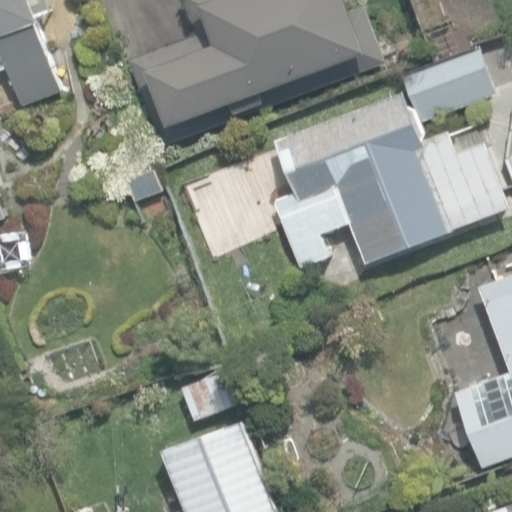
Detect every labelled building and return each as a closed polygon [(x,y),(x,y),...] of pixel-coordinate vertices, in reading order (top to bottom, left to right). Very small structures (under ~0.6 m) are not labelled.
[(0,0),(0,63),(8,60),(20,94),(59,80),(37,20),(42,19),(39,10),(51,6),(49,0),(0,0)] [(132,57),(164,144),(389,63),(368,4),(354,9),(350,0),(189,0),(201,32),(132,57)] [(406,72),(422,118),(503,91),(487,45),(406,72)] [(282,197),(307,265),(332,255),(323,231),(357,219),(371,259),(461,226),(460,224),(511,204),(511,189),(493,138),(463,149),(454,124),(426,134),(409,90),(281,136),(300,190),(282,197)] [(131,177),(139,198),(167,188),(160,167),(131,177)] [(0,218),(8,216),(0,192),(0,218)] [(511,368),(457,388),(485,463),(511,453),(511,273),(484,284),(495,317),(485,321),(490,335),(500,331),(511,363),(511,368)] [(185,385),(196,418),(245,402),(234,369),(185,385)] [(169,449),(191,511),(273,511),(281,509),(250,421),(169,449)] [(511,511),(511,502),(485,511),(511,511)]
